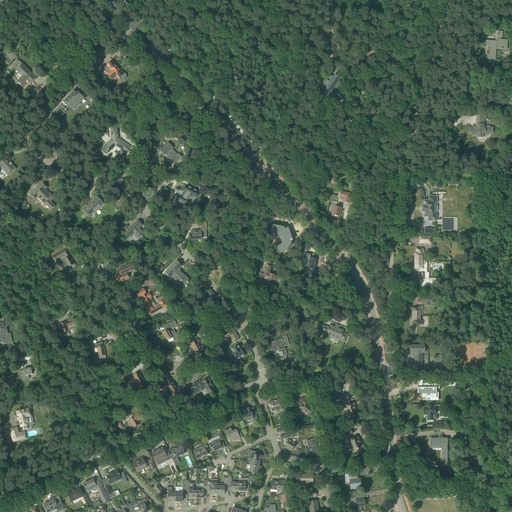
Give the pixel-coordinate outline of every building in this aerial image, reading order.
[(490,46),(489,56),(488,56),(487,63),(495,63),(496,49),(502,50),(501,52),(506,53),(506,50),(507,50),(508,40),(500,39),(500,37),(502,37),(503,32),(496,31),(495,44),(493,43),(493,42),(486,41),(486,46),(490,46)] [(6,53),(7,54),(13,60),(17,57),(10,50),(6,53)] [(17,60),(10,67),(12,69),(12,68),(15,71),(16,70),(22,76),(16,82),(23,88),(29,82),(28,82),(30,80),(32,82),(36,78),(35,78),(31,73),(22,63),(22,64),(19,61),(19,62),(17,60)] [(123,74),(116,67),(111,61),(106,66),(109,69),(108,70),(110,71),(107,74),(113,80),(117,77),(119,79),(119,80),(120,80),(121,80),(122,80),(123,80),(124,80),(125,80),(125,79),(126,78),(126,77),(126,76),(126,75),(125,74),(125,73),(123,74)] [(99,81),(107,74),(104,71),(103,72),(101,69),(94,76),(99,81)] [(319,90),(330,98),(341,83),(330,75),(319,90)] [(74,90),(62,102),(66,106),(68,104),(74,110),(80,104),(79,103),(83,98),(78,93),(77,93),(74,90)] [(336,100),(343,104),(347,98),(341,93),(336,100)] [(469,130),(469,131),(469,133),(471,134),(473,134),(473,135),(478,135),(478,138),(482,138),(482,135),(486,135),(486,134),(490,133),(492,133),(492,131),(491,130),(491,129),(490,129),(489,129),(489,127),(483,127),(483,120),(485,120),(485,116),(482,116),(482,120),(476,120),(476,124),(477,124),(478,127),(473,127),(473,129),(471,129),(469,130)] [(101,149),(106,154),(115,145),(127,152),(130,147),(118,139),(117,126),(112,127),(112,126),(110,126),(111,139),(104,145),(105,146),(101,149)] [(256,141),(260,145),(264,141),(261,137),(256,141)] [(171,161),(174,159),(177,162),(182,157),(178,154),(177,154),(172,149),(173,148),(168,142),(159,151),(160,151),(165,156),(166,155),(166,156),(167,156),(172,160),(171,161)] [(15,169),(11,165),(11,164),(5,157),(0,161),(0,167),(8,176),(15,169)] [(31,196),(35,200),(38,197),(50,211),(55,206),(50,200),(53,198),(50,194),(49,194),(44,189),(46,187),(43,184),(31,196)] [(181,196),(178,202),(181,203),(180,204),(183,206),(184,205),(187,206),(189,208),(192,203),(195,198),(196,198),(199,193),(186,186),(186,187),(184,192),(183,191),(183,192),(181,196)] [(343,198),(342,202),(348,204),(350,194),(341,192),(339,197),(343,198)] [(86,205),(82,209),(83,211),(84,211),(89,216),(93,212),(94,213),(95,211),(99,207),(100,207),(103,204),(96,196),(92,200),(93,201),(87,207),(86,205)] [(423,217),(428,217),(428,222),(437,222),(437,196),(428,196),(428,200),(423,200),(423,205),(421,205),(421,212),(423,212),(423,217)] [(332,216),(335,217),(336,216),(339,217),(341,208),(336,207),(336,203),(332,202),(330,213),(332,213),(332,215),(333,215),(332,216)] [(29,234),(24,237),(27,242),(35,237),(32,232),(39,227),(35,221),(24,228),(29,234)] [(137,240),(137,241),(140,244),(144,240),(142,237),(142,236),(144,234),(140,230),(140,231),(138,229),(142,225),(138,221),(123,235),(128,239),(132,235),(137,240)] [(271,225),(270,231),(277,233),(279,232),(282,239),(280,240),(282,244),(276,248),(280,253),(291,245),(292,245),(291,245),(290,241),(292,241),(287,229),(284,230),(283,227),(271,225)] [(204,231),(192,231),(192,239),(201,238),(206,238),(206,230),(207,230),(207,227),(204,227),(204,231)] [(52,257),(57,266),(59,270),(63,268),(58,260),(57,261),(56,260),(64,255),(66,258),(64,260),(68,267),(74,264),(65,249),(52,257)] [(414,254),(414,261),(424,261),(424,257),(425,256),(425,255),(425,254),(424,254),(424,251),(423,251),(423,249),(416,249),(416,254),(414,254)] [(301,252),(298,263),(299,263),(299,262),(304,264),(305,263),(308,264),(307,268),(315,270),(318,259),(316,259),(317,258),(312,257),(312,258),(310,258),(311,254),(301,252)] [(172,265),(165,273),(170,279),(172,277),(182,288),(188,282),(189,280),(178,270),(181,267),(176,261),(172,265)] [(265,282),(273,284),(274,280),(275,281),(276,278),(275,277),(276,276),(268,274),(271,267),(268,266),(268,265),(269,265),(270,263),(267,261),(265,265),(263,272),(261,271),(259,277),(266,280),(265,282)] [(424,261),(414,261),(414,268),(419,268),(419,272),(419,279),(425,280),(425,287),(437,287),(437,278),(429,278),(429,273),(427,272),(427,261),(424,261)] [(126,272),(114,277),(117,284),(128,279),(126,272)] [(252,286),(260,289),(262,280),(257,279),(258,276),(255,275),(252,286)] [(143,288),(135,293),(138,298),(141,297),(142,297),(141,297),(148,310),(150,308),(153,313),(155,312),(155,313),(157,313),(157,312),(157,311),(167,305),(164,300),(155,305),(151,298),(152,298),(149,293),(146,294),(143,288)] [(426,305),(429,305),(429,303),(433,303),(433,297),(429,297),(423,296),(422,303),(425,303),(425,304),(426,304),(426,305)] [(412,308),(412,316),(420,316),(420,311),(423,311),(423,307),(422,307),(423,307),(417,307),(417,308),(412,308)] [(412,316),(412,323),(417,323),(417,325),(422,325),(422,321),(420,321),(420,316),(412,316)] [(164,325),(166,330),(171,327),(172,328),(175,326),(173,321),(164,325)] [(11,339),(9,335),(8,335),(7,334),(8,334),(6,327),(7,326),(6,322),(0,323),(0,343),(4,343),(3,341),(11,339)] [(59,325),(62,333),(64,333),(65,335),(69,334),(67,328),(68,327),(69,329),(76,326),(74,322),(66,325),(66,323),(59,325)] [(322,325),(319,332),(326,335),(325,336),(330,338),(338,341),(339,341),(339,340),(345,342),(348,335),(342,333),(343,330),(338,328),(339,327),(335,326),(335,327),(330,325),(329,327),(322,325)] [(206,332),(203,326),(196,330),(199,335),(206,332)] [(162,333),(167,341),(173,337),(174,339),(178,337),(174,330),(170,332),(168,329),(162,333)] [(276,352),(276,353),(277,353),(279,353),(279,355),(276,356),(276,357),(277,358),(277,359),(278,359),(279,360),(280,360),(281,360),(282,360),(283,360),(284,359),(285,359),(285,358),(286,352),(286,351),(285,351),(285,350),(284,349),(283,349),(282,349),(281,349),(279,349),(279,347),(282,346),(283,346),(289,344),(286,336),(283,336),(282,339),(275,341),(271,342),(272,345),(271,348),(265,350),(266,354),(268,354),(269,354),(270,354),(275,354),(275,351),(276,351),(276,352)] [(86,341),(87,346),(89,345),(90,349),(97,348),(100,360),(106,358),(105,355),(103,346),(102,342),(93,344),(92,340),(86,341)] [(193,343),(191,344),(193,348),(193,353),(199,352),(199,349),(201,349),(199,345),(199,340),(193,340),(193,343)] [(228,356),(233,363),(244,356),(240,349),(236,344),(229,348),(233,353),(228,356)] [(414,372),(422,372),(422,367),(425,367),(425,364),(428,364),(428,350),(424,350),(425,346),(410,345),(410,353),(410,356),(412,356),(412,372),(414,372)] [(24,370),(20,371),(22,380),(29,379),(28,375),(32,374),(31,368),(23,369),(24,370)] [(118,373),(120,378),(128,375),(125,370),(118,373)] [(133,375),(134,378),(132,380),(134,385),(138,383),(140,388),(144,385),(142,381),(143,381),(139,372),(133,375)] [(170,392),(174,398),(182,392),(178,387),(176,388),(170,379),(164,382),(171,392),(170,392)] [(202,383),(190,389),(194,396),(205,389),(208,394),(214,390),(208,379),(201,382),(202,383)] [(419,387),(418,387),(418,394),(422,394),(422,398),(426,398),(426,396),(430,396),(430,398),(432,398),(434,398),(436,398),(436,394),(437,394),(437,389),(440,389),(440,383),(429,384),(419,384),(419,387)] [(354,410),(356,410),(354,404),(349,405),(348,402),(348,395),(335,395),(335,404),(341,403),(343,407),(342,407),(346,418),(356,414),(354,410)] [(294,404),(296,414),(301,412),(302,415),(311,413),(309,405),(307,397),(300,399),(301,403),(294,404)] [(278,410),(283,409),(280,398),(276,399),(277,400),(269,402),(271,413),(278,412),(278,410)] [(442,411),(442,405),(427,406),(427,407),(424,408),(424,415),(427,415),(428,420),(437,420),(436,411),(442,411)] [(16,412),(17,417),(18,420),(19,421),(20,424),(20,425),(21,427),(23,427),(23,430),(28,429),(27,426),(29,425),(27,418),(31,417),(29,408),(18,411),(16,412)] [(242,413),(241,413),(242,414),(243,416),(242,416),(244,422),(254,419),(255,422),(258,421),(256,413),(252,415),(251,413),(250,414),(248,408),(241,410),(242,413)] [(133,412),(126,416),(130,422),(128,423),(129,425),(132,429),(139,424),(137,421),(142,418),(139,414),(138,412),(134,415),(133,412)] [(330,425),(331,433),(342,432),(341,424),(330,425)] [(224,431),(228,440),(232,438),(233,441),(239,438),(238,435),(241,434),(239,429),(232,432),(230,428),(224,431)] [(351,447),(353,451),(360,448),(359,444),(360,443),(357,437),(353,439),(351,435),(353,433),(350,430),(347,432),(341,435),(343,440),(348,439),(349,440),(347,441),(350,447),(351,447)] [(11,434),(12,439),(13,442),(20,440),(18,433),(11,434)] [(326,441),(326,443),(332,444),(332,442),(335,442),(335,436),(324,435),(324,441),(326,441)] [(208,443),(209,443),(212,452),(221,448),(222,449),(225,448),(222,439),(219,441),(218,439),(214,441),(213,438),(209,440),(209,441),(208,442),(208,443)] [(308,447),(305,448),(306,452),(312,450),(312,453),(314,452),(315,454),(318,454),(316,445),(319,445),(318,438),(317,438),(317,439),(315,439),(306,441),(308,447)] [(430,447),(442,447),(442,463),(448,463),(448,438),(430,438),(430,447)] [(285,443),(287,444),(285,447),(291,452),(296,444),(288,439),(285,443)] [(207,455),(205,450),(208,449),(205,443),(200,446),(200,447),(192,451),(197,460),(207,455)] [(174,454),(170,456),(172,459),(172,460),(172,461),(173,462),(175,466),(180,463),(177,457),(185,454),(183,450),(181,446),(180,446),(180,445),(177,446),(177,447),(172,450),(174,454)] [(162,448),(151,453),(154,458),(156,462),(157,466),(172,459),(170,456),(168,452),(165,453),(164,452),(162,448)] [(247,458),(247,461),(259,463),(260,459),(262,459),(262,456),(259,456),(259,453),(251,452),(251,458),(247,458)] [(151,470),(155,468),(151,459),(144,462),(142,458),(139,459),(139,460),(133,463),(137,472),(138,474),(144,471),(143,469),(147,467),(149,466),(151,470)] [(259,463),(247,461),(246,465),(250,465),(249,472),(257,472),(257,469),(261,470),(261,467),(259,467),(259,463)] [(358,478),(357,470),(344,472),(345,478),(349,478),(350,490),(361,489),(360,480),(360,478),(358,478)] [(109,480),(110,483),(116,481),(117,482),(125,478),(123,473),(119,474),(119,473),(118,474),(117,471),(110,474),(106,476),(109,480)] [(238,478),(238,491),(239,493),(242,492),(242,491),(245,491),(245,487),(245,486),(248,486),(248,487),(248,484),(252,484),(252,477),(249,477),(249,478),(244,478),(241,478),(241,477),(240,476),(239,475),(238,475),(238,478)] [(297,480),(297,487),(301,487),(301,483),(307,483),(312,483),(312,476),(305,475),(300,475),(300,480),(297,480)] [(224,484),(217,483),(217,486),(217,495),(224,495),(224,486),(227,486),(228,478),(224,478),(224,484)] [(231,478),(228,478),(227,486),(231,486),(231,491),(238,491),(238,478),(235,478),(235,482),(231,482),(231,478)] [(210,480),(207,480),(207,491),(210,491),(210,495),(217,495),(217,486),(217,483),(217,479),(210,479),(210,480)] [(92,492),(93,493),(94,493),(95,492),(97,491),(103,503),(108,501),(100,482),(95,484),(93,480),(83,484),(87,492),(91,491),(92,492)] [(207,491),(207,480),(203,480),(203,482),(202,482),(202,484),(200,484),(200,482),(197,482),(197,488),(196,488),(196,493),(196,498),(203,498),(203,491),(207,491)] [(270,489),(270,492),(277,492),(277,490),(283,491),(283,492),(283,494),(287,494),(287,492),(288,487),(284,486),(284,481),(280,480),(280,482),(271,481),(270,489)] [(107,482),(103,484),(109,499),(116,496),(114,491),(111,493),(107,482)] [(189,498),(196,498),(196,493),(196,488),(194,488),(194,486),(189,484),(189,482),(186,482),(186,490),(189,490),(189,498)] [(153,489),(159,495),(163,491),(158,485),(153,489)] [(168,501),(175,502),(175,491),(172,490),(172,487),(167,487),(167,491),(169,491),(168,501)] [(67,494),(69,498),(71,502),(82,497),(85,502),(86,503),(89,502),(85,492),(82,494),(79,488),(67,494)] [(352,495),(348,496),(348,498),(352,498),(355,498),(356,510),(361,509),(361,507),(365,506),(364,499),(358,500),(358,498),(357,494),(352,495)] [(307,497),(302,498),(304,509),(310,508),(310,511),(318,511),(317,501),(309,502),(308,497),(307,497)] [(49,502),(43,504),(47,511),(50,511),(55,510),(56,511),(59,511),(63,510),(62,507),(63,506),(61,501),(56,503),(53,498),(48,500),(49,502)] [(141,505),(138,506),(140,511),(147,511),(148,511),(145,507),(148,505),(145,498),(139,501),(141,505)] [(127,503),(125,504),(128,511),(140,511),(138,506),(135,501),(129,504),(127,503)]
